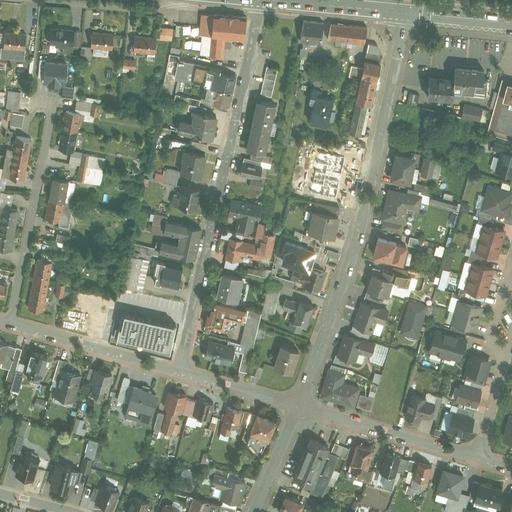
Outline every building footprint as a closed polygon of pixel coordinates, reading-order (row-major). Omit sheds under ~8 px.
[(226,15),(214,14),(214,15),(213,15),(203,14),(202,14),(202,15),(201,23),(201,24),(200,34),(200,35),(201,35),(201,34),(212,35),(210,55),(218,56),(218,58),(223,59),(225,41),(231,42),(232,37),(244,38),(246,23),(247,22),(247,18),(247,17),(243,16),(242,17),(234,16),(233,15),(227,15),(226,15)] [(315,22),(304,20),(301,41),(304,41),(311,42),(315,22)] [(324,23),(315,22),(311,42),(316,43),(320,44),(324,23)] [(349,25),(332,23),(329,39),(336,39),(336,45),(341,45),(342,40),(346,41),(349,25)] [(367,27),(349,25),(346,41),(364,43),(367,27)] [(173,28),(161,27),(160,38),(172,39),(173,28)] [(73,30),(52,29),(51,43),(72,45),(73,30)] [(27,34),(6,32),(4,47),(10,47),(10,49),(24,50),(24,48),(26,49),(27,34)] [(114,34),(93,32),(92,47),(112,49),(114,34)] [(157,38),(135,36),(134,50),(140,51),(140,52),(156,53),(157,38)] [(376,45),(369,44),(365,61),(379,64),(382,55),(376,45)] [(89,46),(82,45),(81,61),(88,62),(89,46)] [(305,48),(302,47),(301,57),(307,58),(310,47),(306,46),(305,48)] [(136,60),(124,59),(123,71),(129,71),(129,67),(135,68),(136,60)] [(211,67),(179,60),(176,78),(207,85),(208,80),(211,67)] [(66,63),(44,61),(43,81),(64,82),(66,63)] [(379,64),(365,61),(363,69),(361,79),(359,87),(373,90),(374,89),(376,80),(377,80),(380,64),(379,64)] [(363,69),(351,66),(349,77),(361,79),(363,69)] [(484,68),(455,66),(454,78),(453,89),(484,92),(485,79),(483,79),(484,68)] [(221,69),(211,67),(208,80),(217,83),(216,87),(232,91),(235,76),(220,72),(221,69)] [(267,67),(261,94),(271,97),(277,70),(267,67)] [(179,79),(165,76),(161,97),(175,100),(176,94),(179,79)] [(454,78),(430,76),(428,96),(452,98),(453,89),(454,78)] [(511,84),(503,83),(490,131),(511,137),(511,84)] [(216,87),(208,86),(205,101),(229,107),(232,91),(216,87)] [(373,90),(359,87),(356,101),(366,103),(371,104),(374,89),(373,90)] [(333,100),(317,97),(318,91),(313,90),(310,102),(314,102),(310,122),(327,126),(333,100)] [(21,92),(8,91),(6,108),(18,110),(21,92)] [(188,97),(176,94),(175,100),(187,103),(188,97)] [(201,100),(188,97),(187,103),(190,104),(199,106),(201,100)] [(92,102),(77,100),(76,106),(91,109),(92,102)] [(261,101),(260,108),(258,108),(258,109),(260,109),(258,117),(254,117),(256,118),(253,133),(251,132),(251,133),(254,134),(253,142),(251,142),(253,143),(251,149),(252,150),(264,152),(274,104),(261,101)] [(366,103),(356,101),(349,131),(360,133),(366,103)] [(100,104),(92,102),(91,109),(90,114),(98,115),(100,104)] [(199,106),(190,104),(188,110),(196,112),(196,111),(205,113),(206,107),(199,106)] [(483,108),(465,104),(462,115),(480,120),(483,108)] [(81,113),(67,111),(64,129),(78,131),(80,119),(81,114),(81,113)] [(205,113),(196,111),(196,112),(193,124),(181,121),(179,131),(208,137),(211,127),(214,127),(216,116),(205,113)] [(9,124),(21,127),(24,115),(12,113),(10,119),(9,124)] [(171,128),(155,124),(154,131),(170,134),(171,128)] [(78,131),(64,129),(60,147),(74,150),(78,131)] [(32,139),(17,136),(13,157),(28,159),(32,139)] [(208,144),(191,140),(190,147),(206,151),(208,144)] [(511,147),(511,145),(495,141),(493,149),(502,151),(502,150),(511,153),(511,147)] [(205,154),(187,150),(182,172),(201,177),(205,154)] [(264,152),(252,150),(250,158),(272,163),(273,157),(264,155),(264,152)] [(323,153),(312,150),(310,158),(322,160),(323,153)] [(511,153),(502,150),(502,151),(497,171),(511,174),(511,153)] [(91,154),(84,153),(81,165),(96,168),(96,167),(89,166),(91,154)] [(412,157),(398,154),(396,154),(395,160),(396,160),(394,170),(393,170),(392,176),(393,176),(393,178),(409,181),(410,175),(412,175),(414,167),(410,166),(412,157)] [(436,159),(426,156),(422,174),(432,177),(436,159)] [(28,159),(13,157),(10,177),(24,180),(28,159)] [(261,167),(244,163),(241,174),(259,178),(261,167)] [(96,168),(81,165),(79,179),(87,180),(88,172),(95,174),(96,168)] [(179,170),(167,168),(165,175),(177,178),(179,170)] [(336,172),(320,169),(316,185),(333,189),(336,172)] [(177,178),(165,175),(164,182),(175,185),(177,178)] [(68,181),(53,178),(50,199),(65,201),(68,181)] [(262,182),(251,180),(249,187),(260,189),(262,182)] [(511,192),(511,191),(489,185),(482,209),(494,213),(508,217),(510,208),(508,208),(511,192)] [(200,190),(181,186),(179,197),(177,206),(195,210),(200,190)] [(420,197),(392,191),(386,217),(405,221),(408,206),(418,208),(420,197)] [(457,202),(433,196),(431,204),(455,210),(457,202)] [(65,201),(50,199),(47,218),(60,220),(59,225),(69,227),(73,203),(65,201)] [(263,206),(232,200),(229,215),(239,217),(237,227),(251,230),(254,215),(260,217),(263,206)] [(340,207),(316,202),(314,210),(338,215),(340,207)] [(17,209),(3,207),(1,220),(0,223),(0,226),(14,229),(17,209)] [(482,209),(478,207),(476,215),(480,216),(492,220),(494,213),(482,209)] [(338,215),(314,210),(310,232),(334,237),(339,215),(338,215)] [(167,217),(155,214),(151,233),(163,235),(163,232),(164,227),(165,227),(166,222),(167,217)] [(492,220),(480,216),(478,223),(485,224),(492,226),(494,220),(492,220)] [(404,223),(385,220),(384,228),(402,231),(404,223)] [(201,230),(166,222),(165,227),(164,227),(163,232),(181,236),(180,241),(198,245),(201,230)] [(266,224),(259,223),(256,238),(262,240),(264,233),(266,224)] [(492,226),(485,224),(481,237),(501,243),(504,230),(492,226)] [(14,229),(0,226),(0,247),(10,249),(14,229)] [(251,230),(237,227),(236,233),(243,235),(250,236),(251,230)] [(236,233),(225,231),(223,238),(231,240),(231,238),(242,241),(243,235),(236,233)] [(71,235),(57,233),(56,240),(69,243),(71,235)] [(264,233),(262,240),(261,246),(242,242),(242,241),(231,238),(231,240),(227,258),(237,260),(239,254),(256,258),(255,258),(262,259),(262,255),(269,257),(274,235),(264,233)] [(318,236),(303,233),(301,240),(309,242),(316,245),(318,236)] [(424,240),(411,236),(408,245),(422,249),(424,240)] [(501,243),(481,237),(477,250),(477,251),(483,253),(497,257),(501,243)] [(405,245),(379,238),(375,255),(403,262),(406,247),(405,245)] [(198,245),(180,241),(179,245),(157,241),(156,248),(160,249),(160,251),(195,259),(198,245)] [(307,248),(286,241),(283,250),(287,251),(283,262),(284,262),(284,261),(296,265),(295,266),(308,270),(309,267),(306,266),(308,258),(313,260),(315,252),(319,253),(321,246),(316,245),(309,242),(307,248)] [(156,248),(130,243),(129,249),(149,254),(159,256),(160,251),(160,249),(156,248)] [(149,254),(129,249),(121,287),(122,287),(141,291),(149,254)] [(339,253),(328,249),(327,255),(337,258),(339,253)] [(483,253),(477,251),(477,250),(471,249),(469,255),(482,259),(483,253)] [(450,269),(453,252),(444,250),(441,267),(450,269)] [(482,259),(469,255),(468,261),(473,263),(474,262),(480,264),(482,259)] [(53,262),(38,260),(35,280),(49,282),(53,262)] [(182,266),(158,261),(154,282),(177,287),(182,266)] [(480,264),(474,262),(473,263),(470,276),(489,282),(493,268),(480,264)] [(326,272),(309,267),(308,270),(295,266),(291,278),(304,282),(303,285),(320,291),(326,272)] [(409,270),(394,266),(392,272),(408,275),(409,270)] [(444,289),(449,270),(442,268),(437,287),(444,289)] [(408,275),(392,272),(384,270),(382,276),(390,279),(392,280),(398,281),(397,283),(406,286),(409,277),(412,277),(408,275)] [(270,278),(247,272),(246,279),(269,284),(269,282),(270,280),(270,278)] [(243,278),(223,273),(217,296),(238,301),(243,278)] [(382,276),(373,273),(368,289),(384,294),(385,294),(386,293),(388,294),(386,293),(390,280),(392,280),(390,279),(382,276)] [(295,283),(271,275),(270,278),(270,280),(294,288),(295,283)] [(489,282),(470,276),(466,289),(483,294),(485,295),(489,282)] [(49,282),(35,280),(31,300),(45,303),(49,282)] [(262,313),(274,316),(281,285),(269,282),(269,284),(262,313)] [(67,285),(59,284),(57,295),(65,297),(67,285)] [(483,294),(466,289),(460,287),(458,293),(461,294),(475,298),(481,300),(483,294)] [(384,294),(368,289),(366,296),(382,302),(384,294)] [(475,298),(461,294),(459,300),(473,304),(475,298)] [(238,301),(217,296),(216,301),(237,306),(238,301)] [(315,306),(299,300),(298,303),(287,299),(283,308),(295,312),(289,328),(301,332),(303,324),(308,326),(315,306)] [(45,303),(31,300),(29,308),(44,310),(45,303)] [(426,305),(412,300),(403,331),(408,333),(411,332),(411,329),(418,332),(424,312),(426,305)] [(473,304),(459,300),(456,311),(479,318),(482,307),(473,304)] [(237,306),(216,301),(211,326),(225,329),(238,320),(241,308),(237,306)] [(388,310),(363,301),(355,324),(355,325),(371,331),(372,331),(376,318),(384,321),(388,310)] [(241,308),(238,320),(244,321),(247,309),(241,308)] [(262,313),(250,310),(242,344),(247,346),(254,347),(256,338),(259,326),(262,313)] [(479,318),(456,311),(452,323),(467,327),(476,330),(479,318)] [(119,334),(144,340),(149,318),(124,313),(119,334)] [(174,324),(149,318),(144,340),(162,344),(164,338),(171,339),(174,324)] [(467,327),(452,323),(451,329),(465,333),(467,327)] [(371,331),(355,325),(355,324),(354,324),(352,329),(369,336),(371,331)] [(266,329),(259,326),(256,338),(264,340),(266,329)] [(352,329),(350,329),(348,334),(367,341),(369,336),(352,329)] [(450,335),(436,331),(430,350),(445,354),(450,335)] [(348,334),(347,334),(339,355),(351,359),(354,360),(358,349),(371,353),(374,343),(367,341),(348,334)] [(465,339),(450,335),(445,354),(459,358),(465,339)] [(7,344),(0,341),(0,360),(2,361),(1,366),(10,369),(10,368),(16,347),(7,345),(7,344)] [(236,348),(211,341),(207,355),(214,357),(214,358),(232,363),(236,348)] [(389,346),(379,343),(375,341),(374,343),(371,353),(370,357),(371,361),(382,365),(389,346)] [(282,345),(274,366),(290,372),(298,350),(282,345)] [(254,347),(247,346),(241,369),(248,371),(254,347)] [(22,349),(16,347),(10,368),(16,370),(22,349)] [(47,356),(32,352),(26,372),(34,374),(35,371),(42,373),(47,356)] [(351,359),(339,355),(336,354),(334,361),(349,366),(351,359)] [(490,360),(472,355),(466,379),(472,380),(483,384),(490,360)] [(59,359),(53,380),(59,382),(63,369),(65,361),(59,359)] [(254,364),(251,374),(256,376),(259,366),(254,364)] [(346,368),(332,364),(330,370),(344,374),(346,368)] [(259,366),(256,376),(261,378),(265,368),(259,366)] [(63,369),(59,382),(55,396),(56,394),(71,399),(71,401),(72,401),(79,374),(63,369)] [(111,374),(96,369),(91,384),(94,385),(103,388),(106,389),(107,389),(111,374)] [(11,388),(19,390),(24,372),(16,370),(11,388)] [(344,374),(330,370),(322,396),(354,405),(359,388),(339,382),(341,373),(344,374)] [(381,378),(375,376),(372,384),(379,385),(381,378)] [(123,377),(116,399),(117,399),(117,398),(123,400),(123,401),(124,401),(130,379),(129,379),(123,378),(123,377)] [(483,384),(472,380),(469,387),(481,390),(483,384)] [(103,388),(94,385),(92,391),(97,393),(101,394),(102,390),(103,388)] [(469,387),(460,385),(456,399),(477,405),(481,390),(469,387)] [(142,388),(133,386),(126,414),(138,417),(137,420),(148,423),(156,394),(150,393),(151,391),(147,390),(147,388),(142,386),(142,388)] [(407,392),(386,386),(384,392),(402,397),(401,399),(404,400),(407,392)] [(174,391),(173,394),(168,393),(164,407),(177,411),(181,412),(184,397),(185,395),(174,391)] [(402,397),(384,392),(378,412),(396,417),(401,399),(402,397)] [(375,398),(360,394),(357,406),(371,410),(375,398)] [(426,398),(412,394),(406,417),(407,418),(408,420),(411,421),(413,420),(413,419),(419,421),(421,414),(431,417),(434,404),(425,401),(426,398)] [(443,397),(437,395),(434,403),(434,404),(431,417),(436,419),(443,397)] [(43,408),(45,401),(41,399),(36,397),(34,405),(43,408)] [(193,400),(184,397),(181,412),(189,414),(193,400)] [(204,398),(201,397),(200,399),(198,398),(197,401),(193,415),(194,414),(198,415),(205,417),(207,418),(212,402),(205,400),(204,398)] [(475,411),(458,406),(456,413),(473,418),(475,411)] [(242,411),(228,407),(226,415),(223,415),(222,418),(225,419),(223,423),(232,426),(237,427),(242,411)] [(177,411),(167,408),(161,430),(171,432),(175,417),(177,411)] [(251,413),(245,411),(242,422),(248,424),(251,413)] [(159,412),(154,428),(159,429),(164,413),(159,412)] [(258,416),(251,413),(248,424),(247,426),(252,429),(258,416)] [(456,413),(454,413),(449,430),(468,436),(473,418),(456,413)] [(511,414),(504,440),(503,440),(511,442),(511,414)] [(275,422),(258,415),(258,416),(252,429),(251,431),(252,432),(268,438),(269,438),(275,422)] [(180,418),(175,417),(171,432),(176,434),(180,418)] [(84,421),(76,418),(72,432),(84,435),(86,429),(82,428),(84,421)] [(232,426),(223,423),(221,433),(230,435),(232,426)] [(268,438),(252,432),(248,442),(252,443),(259,453),(263,450),(266,443),(268,438)] [(24,437),(18,435),(13,451),(20,453),(24,437)] [(93,459),(98,442),(90,439),(85,457),(91,459),(93,459)] [(311,440),(295,478),(294,477),(294,478),(312,485),(312,486),(310,491),(322,496),(339,456),(331,453),(327,451),(329,446),(328,446),(310,439),(311,440)] [(349,448),(335,442),(331,453),(339,456),(345,458),(346,457),(349,448)] [(367,447),(357,444),(355,448),(352,459),(351,464),(350,464),(348,471),(356,473),(355,477),(364,479),(367,469),(366,468),(367,467),(371,454),(371,453),(372,450),(371,448),(368,447),(367,447)] [(355,448),(350,447),(349,448),(346,457),(352,459),(355,448)] [(27,451),(26,455),(24,454),(18,474),(33,478),(39,458),(34,457),(35,453),(27,451)] [(393,454),(385,452),(380,471),(386,473),(385,479),(388,480),(387,485),(394,487),(397,475),(395,475),(401,457),(400,456),(399,454),(395,453),(393,454)] [(91,459),(85,457),(81,470),(88,472),(91,459)] [(409,459),(402,457),(399,468),(405,469),(409,459)] [(417,462),(409,459),(405,469),(414,472),(417,462)] [(432,465),(417,461),(414,472),(413,477),(414,477),(411,486),(408,485),(406,492),(414,494),(415,491),(419,492),(423,479),(428,481),(432,465)] [(73,468),(57,464),(53,478),(54,479),(52,486),(70,491),(73,481),(73,480),(70,479),(73,468)] [(228,471),(211,466),(208,477),(214,478),(216,473),(226,476),(228,471)] [(81,470),(73,468),(70,479),(73,480),(73,481),(78,482),(81,470)] [(463,474),(444,468),(438,490),(449,493),(457,495),(458,492),(463,474)] [(373,470),(367,469),(364,479),(363,480),(368,482),(373,470)] [(356,473),(348,471),(347,477),(348,479),(354,480),(355,477),(356,473)] [(226,476),(216,473),(214,478),(213,483),(226,487),(223,497),(221,496),(221,497),(240,503),(246,481),(226,476)] [(470,495),(469,497),(475,499),(479,483),(474,481),(470,495)] [(503,489),(480,482),(479,483),(475,499),(476,499),(476,498),(489,502),(489,503),(498,505),(503,489)] [(302,487),(292,483),(289,488),(300,493),(302,487)] [(118,490),(103,484),(102,489),(98,500),(97,502),(112,508),(118,490)] [(102,489),(95,487),(91,497),(98,500),(102,489)] [(470,495),(458,492),(457,495),(449,493),(445,510),(450,511),(464,511),(469,497),(470,495)] [(145,511),(149,501),(134,496),(127,511),(145,511)] [(217,511),(221,504),(195,497),(189,511),(188,511),(217,511)] [(302,504),(286,498),(279,511),(304,511),(305,511),(300,509),(302,504)] [(174,505),(167,503),(164,510),(162,511),(161,511),(178,511),(180,510),(173,507),(174,505)]
